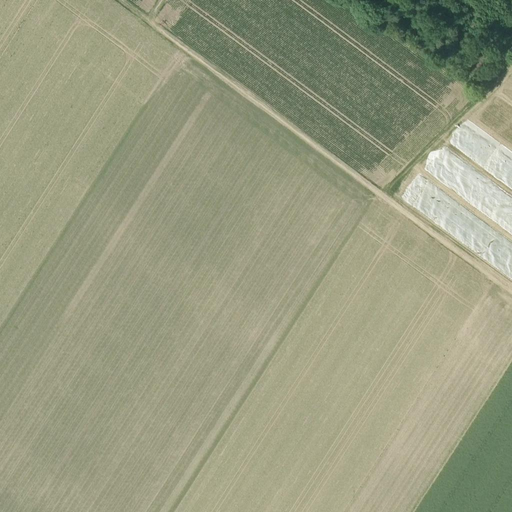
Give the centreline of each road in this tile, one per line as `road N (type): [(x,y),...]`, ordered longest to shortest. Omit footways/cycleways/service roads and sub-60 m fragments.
road 1 (track): [(181,511),(369,216),(511,68)]
road 2 (track): [(121,0),(511,294)]
